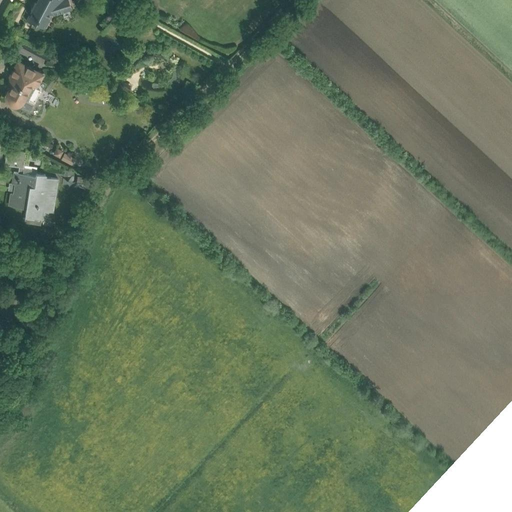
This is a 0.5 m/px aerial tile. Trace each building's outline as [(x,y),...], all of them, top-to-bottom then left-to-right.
[(36,0),(27,19),(47,29),(54,14),(71,9),(68,0),(36,0)] [(45,72),(18,60),(4,91),(8,93),(6,103),(12,109),(21,109),(27,101),(31,103),(45,72)] [(133,85),(119,78),(115,86),(129,92),(133,85)] [(25,223),(43,226),(45,211),(52,212),(57,179),(48,178),(49,175),(35,173),(36,169),(28,168),(30,153),(9,150),(6,166),(20,168),(19,171),(13,170),(8,204),(27,207),(25,223)] [(65,164),(69,155),(58,151),(55,160),(65,164)]
